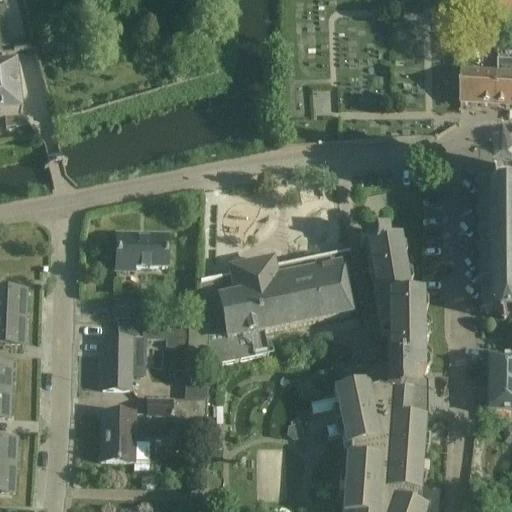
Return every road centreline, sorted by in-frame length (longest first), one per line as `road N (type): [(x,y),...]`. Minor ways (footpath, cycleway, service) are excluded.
road 1 (unclassified): [(61,202),(184,177),(453,146)]
road 2 (residential): [(49,511),(61,202)]
road 3 (residential): [(458,431),(453,146)]
